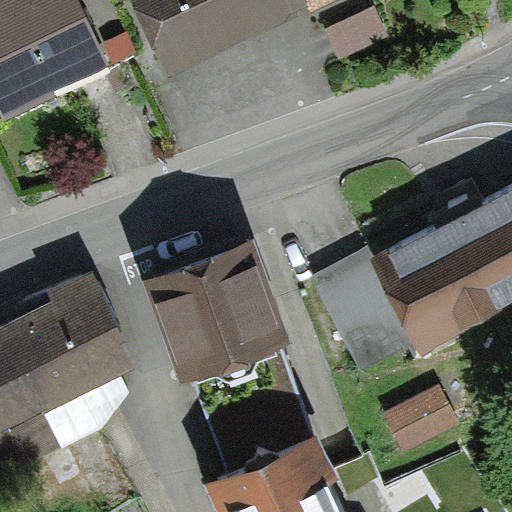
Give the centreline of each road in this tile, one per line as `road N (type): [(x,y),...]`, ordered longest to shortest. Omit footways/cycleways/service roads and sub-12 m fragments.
road 1 (residential): [(108,229),(511,74)]
road 2 (residential): [(204,511),(172,447),(108,229)]
